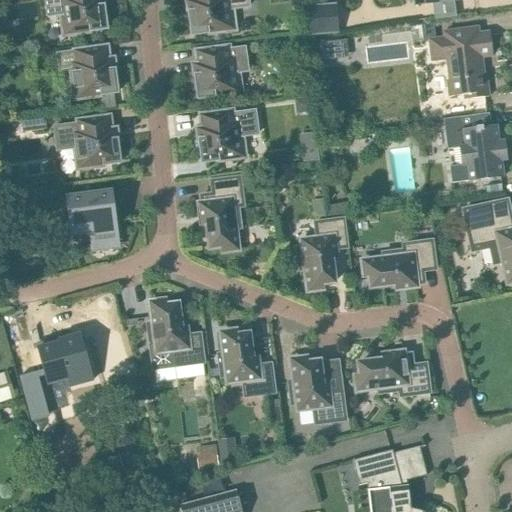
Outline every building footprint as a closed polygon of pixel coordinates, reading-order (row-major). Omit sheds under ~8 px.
[(47,0),(49,16),(63,14),(66,34),(107,28),(104,3),(103,0),(47,0)] [(248,0),(193,0),(195,9),(190,9),(193,34),(235,29),(232,8),(249,6),(248,0)] [(336,3),(307,6),(309,36),(339,34),(336,3)] [(434,23),(422,24),(424,40),(429,40),(431,61),(447,59),(449,80),(447,81),(449,97),(464,95),(473,94),(473,99),(489,97),(486,73),(484,73),(482,57),(493,56),(490,32),(479,33),(475,34),(475,29),(478,29),(478,28),(451,31),(452,37),(443,38),(436,39),(434,23)] [(330,60),(328,42),(320,43),(322,61),(330,60)] [(59,54),(58,54),(60,69),(72,67),(76,98),(102,94),(103,103),(119,101),(118,92),(115,67),(114,60),(109,61),(107,48),(59,54)] [(201,72),(196,73),(199,98),(241,93),(238,72),(248,70),(245,48),(229,50),(228,48),(198,52),(200,65),(201,72)] [(315,112),(313,97),(294,99),(296,115),(315,112)] [(233,114),(232,112),(202,116),(205,137),(200,137),(203,162),(245,157),(242,136),(259,134),(257,111),(233,114)] [(497,126),(491,126),(489,113),(443,119),(447,149),(460,148),(462,165),(450,167),(452,184),(504,177),(502,161),(507,160),(507,159),(504,159),(502,142),(504,142),(504,141),(499,141),(497,126)] [(45,117),(36,118),(38,130),(46,129),(45,117)] [(111,131),(110,118),(79,122),(79,124),(55,128),(58,150),(76,148),(79,168),(121,162),(116,130),(111,131)] [(345,140),(329,142),(330,153),(346,151),(345,140)] [(319,161),(318,154),(302,155),(303,163),(319,161)] [(208,225),(211,248),(221,247),(222,252),(238,250),(235,229),(241,228),(238,207),(244,206),(240,178),(212,181),(214,194),(202,196),(203,204),(200,204),(203,225),(208,225)] [(118,242),(112,192),(67,198),(70,225),(89,223),(92,245),(118,242)] [(23,195),(10,197),(12,212),(25,210),(23,195)] [(326,218),(323,199),(312,201),(315,219),(326,218)] [(511,219),(508,200),(463,210),(472,247),(494,242),(498,263),(504,262),(508,283),(511,281),(511,219)] [(327,206),(328,217),(346,215),(345,204),(327,206)] [(303,247),(297,248),(300,270),(306,270),(309,291),(324,288),(324,284),(334,282),(331,259),(330,250),(335,249),(348,247),(345,219),(315,223),(318,239),(302,241),(303,247)] [(384,259),(363,262),(365,278),(370,277),(371,288),(395,284),(403,283),(404,288),(417,286),(416,284),(424,283),(423,271),(436,269),(432,241),(403,245),(404,251),(383,253),(384,259)] [(14,271),(13,259),(0,260),(2,272),(14,271)] [(167,305),(167,301),(151,303),(154,324),(148,324),(151,347),(157,346),(157,352),(173,350),(175,366),(204,363),(200,334),(187,336),(186,327),(181,328),(178,304),(167,305)] [(238,331),(222,333),(225,354),(219,355),(222,377),(228,376),(229,382),(244,380),(246,397),(275,393),(271,364),(258,366),(257,357),(252,358),(249,334),(238,336),(238,331)] [(62,340),(38,347),(48,383),(68,377),(70,385),(93,378),(79,332),(62,337),(62,340)] [(401,396),(430,393),(426,364),(413,366),(411,354),(403,355),(403,353),(382,356),(383,360),(359,363),(360,374),(356,375),(358,390),(379,388),(380,393),(401,391),(401,396)] [(323,385),(320,362),(309,363),(308,358),(292,360),(295,381),(290,382),(293,404),(298,404),(299,410),(314,408),(317,424),(346,420),(342,392),(329,394),(327,385),(323,385)] [(0,399),(14,396),(8,374),(7,372),(0,374),(0,399)] [(33,419),(48,414),(36,372),(21,377),(33,419)] [(238,467),(235,439),(217,441),(218,446),(220,469),(238,467)] [(423,511),(422,511),(411,509),(408,485),(407,480),(427,475),(420,448),(425,446),(425,445),(406,450),(394,453),(393,450),(353,461),(359,486),(367,484),(368,490),(370,511),(423,511)] [(220,469),(218,446),(197,448),(200,471),(220,469)] [(182,511),(242,511),(237,490),(180,505),(182,511)]
